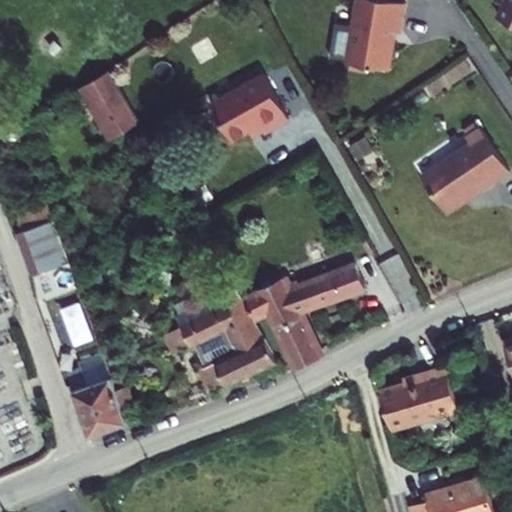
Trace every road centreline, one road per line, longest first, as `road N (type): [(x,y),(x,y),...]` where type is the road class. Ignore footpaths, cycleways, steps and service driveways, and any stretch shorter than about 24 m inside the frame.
road 1 (residential): [(0,496),(511,290)]
road 2 (track): [(0,208),(78,464)]
